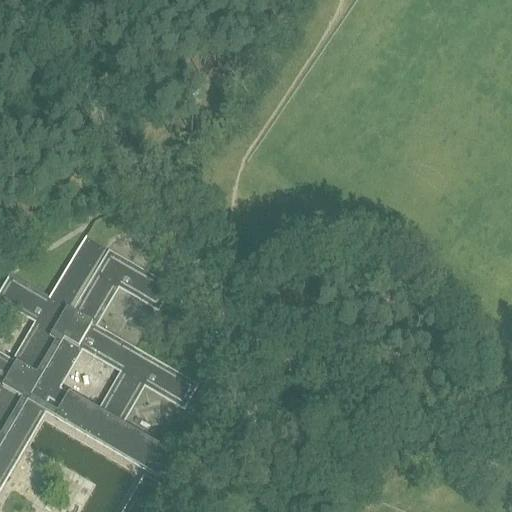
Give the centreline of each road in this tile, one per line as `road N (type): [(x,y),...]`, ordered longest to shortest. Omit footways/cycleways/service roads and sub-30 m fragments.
road 1 (residential): [(247,329),(191,259),(87,95),(9,0)]
road 2 (residential): [(383,421),(247,329)]
road 3 (residential): [(511,475),(383,421)]
road 4 (residential): [(383,421),(330,419),(254,445)]
